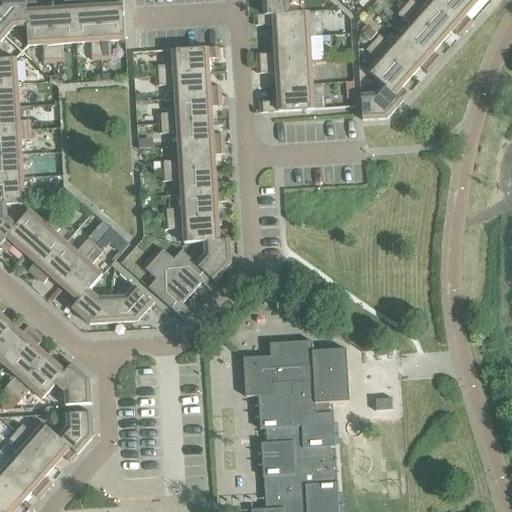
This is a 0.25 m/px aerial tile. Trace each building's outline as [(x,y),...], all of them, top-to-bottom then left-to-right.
[(63,0),(64,9),(50,10),(53,64),(63,63),(62,45),(76,44),(72,0),(63,0)] [(82,0),(72,0),(76,44),(90,44),(91,62),(101,61),(97,7),(83,8),(82,0)] [(111,0),(112,6),(97,7),(101,61),(111,60),(109,42),(125,41),(122,0),(111,0)] [(262,0),(263,16),(263,17),(288,15),(288,14),(288,2),(289,0),(262,0)] [(352,0),(363,9),(370,0),(352,0)] [(409,0),(407,0),(402,6),(442,42),(452,32),(459,38),(465,31),(431,0),(422,11),(409,0)] [(431,0),(465,31),(472,23),(465,17),(474,6),(467,0),(431,0)] [(35,1),(25,2),(26,27),(27,47),(42,47),(43,65),(53,64),(50,10),(35,11),(35,1)] [(1,4),(0,4),(0,34),(4,38),(13,28),(26,27),(25,2),(1,4)] [(409,26),(399,36),(434,67),(440,59),(433,53),(442,42),(402,6),(395,14),(409,26)] [(272,26),(273,40),(309,38),(308,13),(288,14),(288,15),(263,17),(263,16),(254,17),(254,27),(272,26)] [(366,26),(360,33),(370,42),(377,35),(366,26)] [(377,35),(370,42),(411,78),(420,67),(427,74),(434,67),(399,36),(390,47),(377,35)] [(256,56),(257,66),(311,62),(309,38),(273,40),(274,55),(256,56)] [(367,73),(383,86),(402,103),(408,95),(401,89),(411,78),(370,42),(364,50),(377,62),(367,73)] [(154,68),(155,77),(209,74),(208,60),(218,59),(217,49),(172,52),(172,67),(154,68)] [(0,85),(17,84),(16,59),(0,60),(0,85)] [(275,74),(276,88),(312,86),(311,62),(257,66),(257,75),(275,74)] [(174,86),(174,100),(220,97),(219,88),(210,88),(209,74),(155,77),(156,87),(174,86)] [(0,109),(19,108),(17,84),(0,85),(0,109)] [(312,86),(276,88),(277,103),(259,104),(260,114),(314,111),(312,86)] [(383,86),(374,96),(360,97),(362,122),(386,120),(402,103),(383,86)] [(157,116),(158,125),(212,122),(211,108),(221,107),(220,97),(174,100),(175,114),(157,116)] [(0,133),(30,132),(29,122),(19,122),(19,108),(0,109),(0,133)] [(177,134),(177,148),(223,145),(222,136),(213,136),(212,122),(158,125),(159,135),(177,134)] [(0,157),(21,156),(21,142),(30,142),(30,132),(0,133),(0,157)] [(148,140),(137,140),(137,150),(148,150),(148,140)] [(160,163),(161,173),(215,170),(214,156),(224,155),(223,145),(177,148),(178,162),(160,163)] [(0,181),(23,180),(21,156),(0,157),(0,181)] [(160,163),(152,164),(153,174),(161,173),(160,163)] [(180,182),(180,196),(226,193),(225,183),(216,184),(215,170),(161,173),(161,183),(180,182)] [(0,205),(5,206),(24,205),(23,180),(0,181),(0,205)] [(163,211),(164,221),(218,218),(217,204),(227,203),(226,193),(180,196),(181,210),(163,211)] [(0,245),(16,228),(15,227),(6,219),(5,206),(0,205),(0,245)] [(13,246),(24,255),(60,215),(52,208),(40,222),(29,212),(15,227),(16,228),(0,245),(0,247),(7,253),(13,246)] [(28,272),(35,278),(66,244),(55,235),(67,221),(60,215),(24,255),(34,265),(28,272)] [(183,245),(204,244),(204,243),(229,241),(228,231),(219,232),(218,218),(164,221),(164,231),(182,230),(183,245)] [(103,223),(95,232),(102,239),(110,230),(103,223)] [(110,230),(102,239),(121,255),(129,246),(110,230)] [(49,278),(60,287),(96,246),(88,240),(76,254),(66,244),(35,278),(43,285),(49,278)] [(205,256),(196,266),(215,283),(215,282),(230,265),(229,241),(204,243),(204,244),(205,256)] [(64,304),(72,310),(88,291),(89,292),(102,276),(91,267),(103,253),(96,246),(60,287),(70,296),(64,304)] [(160,249),(151,259),(191,295),(201,284),(210,292),(217,284),(215,282),(215,283),(196,266),(181,252),(173,261),(160,249)] [(191,295),(151,259),(142,268),(156,280),(148,289),(184,321),(191,313),(182,305),(191,295)] [(125,298),(112,299),(113,324),(137,323),(153,305),(134,288),(125,298)] [(88,291),(72,310),(89,326),(113,324),(112,299),(98,300),(89,292),(88,291)] [(7,309),(0,303),(0,337),(11,325),(0,316),(7,309)] [(21,335),(11,325),(0,337),(0,363),(5,368),(35,334),(28,328),(21,335)] [(42,341),(35,334),(5,368),(16,378),(4,391),(11,398),(47,357),(36,348),(42,341)] [(259,431),(265,430),(265,444),(260,444),(262,479),(263,479),(264,499),(261,499),(261,501),(267,500),(268,510),(250,511),(338,511),(337,484),(336,484),(335,462),(330,462),(329,449),(335,448),(333,414),(328,414),(327,405),(349,403),(346,351),(312,353),(311,343),(269,346),(270,358),(243,360),(245,399),(257,398),(259,431)] [(57,367),(47,357),(11,398),(18,404),(30,391),(42,401),(55,385),(54,385),(71,366),(64,359),(57,367)] [(89,382),(71,366),(54,385),(55,385),(64,394),(65,408),(90,406),(89,382)] [(66,429),(58,439),(77,456),(92,438),(91,414),(66,415),(66,429)] [(20,425),(13,432),(54,468),(63,457),(70,463),(77,456),(58,439),(43,425),(33,437),(20,425)] [(20,451),(11,462),(45,492),(51,485),(44,478),(54,468),(13,432),(7,439),(20,451)] [(0,471),(0,484),(22,504),(31,493),(38,499),(45,492),(11,462),(1,473),(0,471)] [(14,511),(22,504),(0,484),(0,511),(14,511)]
